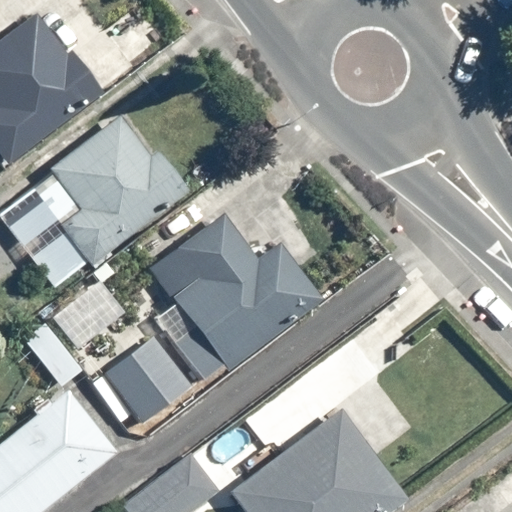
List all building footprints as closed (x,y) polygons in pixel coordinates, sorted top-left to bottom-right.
[(0,160),(3,165),(97,92),(65,51),(61,54),(31,15),(0,38),(0,160)] [(75,209),(54,225),(85,265),(182,190),(152,151),(145,157),(114,116),(45,170),(75,209)] [(218,213),(145,269),(223,371),(318,299),(275,243),(253,259),(218,213)] [(123,317),(94,281),(20,340),(55,388),(78,372),(69,359),(123,317)] [(0,511),(32,511),(111,451),(63,391),(0,439),(0,511)] [(337,410),(224,493),(238,511),(386,511),(404,499),(337,410)] [(184,451),(113,506),(117,511),(186,511),(215,490),(184,451)]
